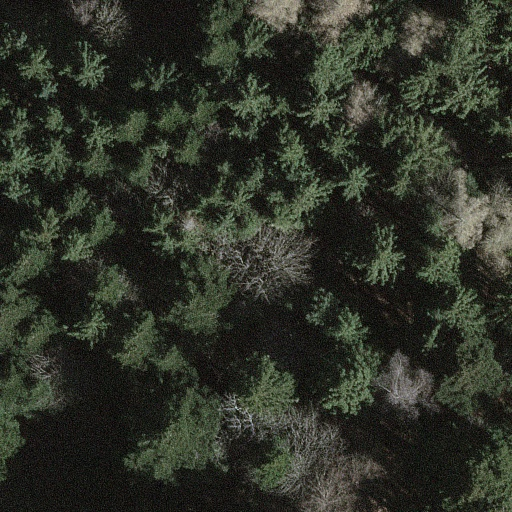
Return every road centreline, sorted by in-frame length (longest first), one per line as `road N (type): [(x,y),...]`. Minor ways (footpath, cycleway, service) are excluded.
road 1 (track): [(185,0),(227,8),(327,49),(428,115),(492,165),(511,192)]
road 2 (track): [(232,511),(130,442),(59,421),(18,433),(17,479),(38,511)]
